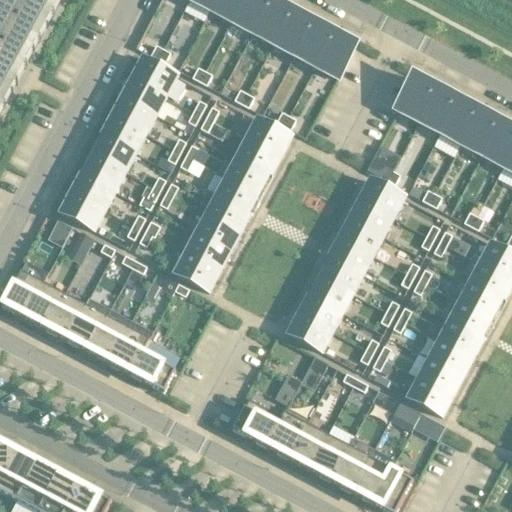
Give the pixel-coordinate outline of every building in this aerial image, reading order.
[(6,0),(4,5),(0,3),(0,98),(7,86),(52,0),(6,0)] [(190,0),(190,3),(210,14),(217,0),(190,0)] [(217,0),(210,14),(231,25),(244,0),(217,0)] [(244,0),(231,25),(252,36),(258,25),(270,2),(265,0),(244,0)] [(258,25),(252,36),(273,47),(285,25),(291,14),(278,7),(277,8),(270,4),(271,3),(270,2),(258,25)] [(285,25),(273,47),(294,58),(312,25),(299,18),(298,19),(291,16),(292,14),(291,14),(285,25)] [(294,58),(315,70),(333,36),(320,29),(319,30),(312,27),(313,25),(312,25),(294,58)] [(333,36),(315,70),(337,81),(355,48),(341,40),(340,42),(333,38),(334,36),(333,36)] [(158,62),(164,51),(156,48),(151,58),(158,62)] [(64,72),(60,70),(51,90),(66,97),(85,54),(74,50),(64,72)] [(164,51),(158,62),(165,66),(171,55),(164,51)] [(143,61),(133,79),(167,97),(177,79),(143,61)] [(193,81),(200,84),(205,74),(198,70),(193,81)] [(205,74),(200,84),(207,88),(212,77),(205,74)] [(167,97),(133,79),(123,98),(157,116),(167,97)] [(397,114),(419,125),(437,91),(436,93),(429,89),(429,87),(415,80),(397,114)] [(320,91),(306,126),(328,135),(342,100),(320,91)] [(437,91),(419,125),(440,136),(458,103),(457,102),(457,104),(450,100),(450,98),(437,91)] [(235,103),(242,107),(247,96),(240,92),(235,103)] [(247,96),(242,107),(249,111),(254,100),(247,96)] [(157,116),(123,98),(113,117),(147,135),(157,116)] [(195,112),(202,116),(207,107),(199,103),(195,112)] [(440,136),(461,148),(479,114),(478,113),(478,115),(470,111),(471,110),(458,103),(440,136)] [(212,110),(207,119),(214,123),(219,113),(212,110)] [(195,128),(202,116),(195,112),(188,124),(195,128)] [(461,148),(482,159),(500,125),(499,125),(499,126),(491,122),(492,121),(479,114),(461,148)] [(276,125),(284,129),(289,118),(282,115),(276,125)] [(147,135),(113,117),(103,136),(137,154),(147,135)] [(289,118),(284,129),(291,133),(296,122),(289,118)] [(214,123),(207,119),(201,131),(208,135),(214,123)] [(257,122),(248,140),(281,158),(291,140),(257,122)] [(364,124),(349,148),(365,158),(380,134),(364,124)] [(511,131),(500,125),(482,159),(503,170),(511,153),(511,131)] [(137,154),(103,136),(93,155),(126,173),(137,154)] [(281,158),(248,140),(237,159),(271,177),(281,158)] [(174,150),(181,154),(186,145),(179,141),(174,150)] [(192,148),(187,157),(194,161),(199,152),(192,148)] [(175,166),(181,154),(174,150),(168,163),(175,166)] [(511,153),(503,170),(511,174),(511,153)] [(126,173),(93,155),(82,175),(116,193),(126,173)] [(194,161),(187,157),(180,169),(187,173),(194,161)] [(261,196),(271,177),(237,159),(227,178),(261,196)] [(380,181),(387,185),(393,174),(386,170),(380,181)] [(393,174),(387,185),(394,188),(400,178),(393,174)] [(72,194),(106,212),(116,193),(82,175),(72,194)] [(251,215),(261,196),(227,178),(217,197),(251,215)] [(154,188),(161,192),(166,183),(159,179),(154,188)] [(361,201),(395,219),(404,200),(387,191),(371,182),(361,201)] [(171,186),(166,195),(174,199),(178,190),(171,186)] [(155,204),(161,192),(154,188),(147,201),(155,204)] [(422,203),(429,207),(435,196),(428,192),(422,203)] [(95,233),(106,212),(72,194),(61,215),(95,233)] [(174,199),(166,195),(160,207),(167,211),(174,199)] [(435,196),(429,207),(436,211),(442,200),(435,196)] [(241,235),(251,215),(217,197),(207,217),(241,235)] [(273,228),(286,203),(274,197),(261,221),(273,228)] [(351,220),(384,238),(395,219),(361,201),(351,220)] [(464,226),(471,229),(477,219),(470,215),(464,226)] [(134,226),(141,230),(146,221),(138,217),(134,226)] [(207,217),(197,236),(231,254),(241,235),(207,217)] [(477,219),(471,229),(478,233),(484,222),(477,219)] [(384,238),(351,220),(340,239),(374,257),(384,238)] [(69,237),(73,230),(63,224),(59,232),(69,237)] [(151,224),(146,233),(156,238),(160,229),(151,224)] [(134,243),(141,230),(134,226),(127,239),(134,243)] [(428,236),(435,240),(440,231),(433,227),(428,236)] [(156,238),(146,233),(140,245),(147,249),(153,238),(155,240),(156,238)] [(81,234),(74,248),(87,255),(94,241),(81,234)] [(440,243),(448,247),(452,238),(445,234),(440,243)] [(220,273),(231,254),(197,236),(187,255),(220,273)] [(428,253),(435,240),(428,236),(421,249),(428,253)] [(364,276),(374,257),(340,239),(330,258),(364,276)] [(441,259),(448,247),(440,243),(434,256),(441,259)] [(111,260),(115,252),(105,247),(101,254),(111,260)] [(481,265),(511,281),(511,257),(491,247),(481,265)] [(239,285),(232,302),(245,307),(253,286),(250,284),(260,259),(244,252),(231,282),(239,285)] [(209,294),(220,273),(187,255),(175,276),(209,294)] [(133,271),(136,264),(126,258),(122,265),(133,271)] [(364,276),(330,258),(320,277),(354,295),(364,276)] [(147,269),(136,264),(133,271),(143,277),(147,269)] [(511,287),(511,281),(481,265),(471,284),(504,302),(511,287)] [(407,275),(415,278),(419,269),(412,266),(407,275)] [(420,281),(427,285),(432,276),(425,272),(420,281)] [(24,321),(43,286),(21,274),(2,309),(24,321)] [(408,291),(415,278),(407,275),(401,287),(408,291)] [(175,294),(179,286),(158,276),(152,286),(173,297),(175,294)] [(344,314),(354,295),(320,277),(310,296),(344,314)] [(421,297),(427,285),(420,281),(413,294),(421,297)] [(461,303),(494,321),(504,302),(471,284),(461,303)] [(45,332),(64,297),(43,286),(24,321),(45,332)] [(189,292),(179,286),(175,294),(186,299),(189,292)] [(300,315),(333,333),(344,314),(310,296),(300,315)] [(85,309),(64,297),(45,332),(67,343),(85,309)] [(450,322),(484,340),(494,321),(461,303),(450,322)] [(387,313),(394,317),(399,307),(392,304),(387,313)] [(88,355),(106,320),(85,309),(67,343),(88,355)] [(400,319),(407,323),(412,314),(405,310),(400,319)] [(388,329),(394,317),(387,313),(381,325),(388,329)] [(184,347),(206,359),(224,326),(202,314),(184,347)] [(322,355),(333,333),(300,315),(288,337),(322,355)] [(400,336),(407,323),(400,319),(393,332),(400,336)] [(88,355),(109,366),(128,331),(106,320),(88,355)] [(484,340),(450,322),(440,341),(474,359),(484,340)] [(143,356),(149,344),(150,343),(128,331),(109,366),(131,378),(143,356)] [(247,355),(272,362),(278,342),(254,334),(247,355)] [(430,360),(464,378),(474,359),(440,341),(430,360)] [(367,351),(374,355),(379,346),(372,342),(367,351)] [(143,356),(131,378),(164,395),(176,374),(173,372),(180,360),(149,344),(143,356)] [(0,360),(7,365),(14,353),(0,345),(0,360)] [(379,358),(387,361),(391,352),(384,349),(379,358)] [(367,367),(374,355),(367,351),(360,363),(367,367)] [(380,374),(387,361),(379,358),(373,370),(380,374)] [(315,359),(302,384),(315,391),(328,366),(315,359)] [(464,378),(430,360),(420,379),(454,397),(464,378)] [(354,389),(357,382),(347,376),(343,383),(354,389)] [(294,398),(302,384),(290,377),(282,392),(294,398)] [(454,397),(420,379),(408,401),(442,419),(454,397)] [(368,388),(357,382),(354,389),(364,395),(368,388)] [(233,432),(266,450),(282,420),(249,402),(233,432)] [(411,434),(421,416),(400,405),(391,423),(411,434)] [(282,420),(266,450),(289,462),(307,427),(309,423),(287,411),(282,420)] [(307,427),(289,462),(309,473),(328,438),(307,427)] [(349,449),(328,438),(309,473),(330,484),(349,449)] [(430,440),(426,450),(447,458),(451,448),(430,440)] [(0,443),(0,483),(15,454),(11,452),(11,450),(0,444),(0,443)] [(351,495),(370,461),(349,449),(330,484),(351,495)] [(15,454),(0,483),(0,493),(17,502),(37,466),(32,463),(33,461),(21,455),(20,457),(15,454)] [(372,507),(391,472),(370,461),(351,495),(372,507)] [(41,468),(37,466),(17,502),(34,511),(39,511),(58,477),(53,474),(54,472),(42,466),(41,468)] [(391,472),(372,507),(382,511),(397,511),(413,484),(391,472)] [(58,477),(39,511),(66,511),(79,488),(74,486),(75,484),(64,478),(63,480),(58,477)] [(84,491),(79,488),(66,511),(107,511),(112,503),(85,489),(84,491)]
